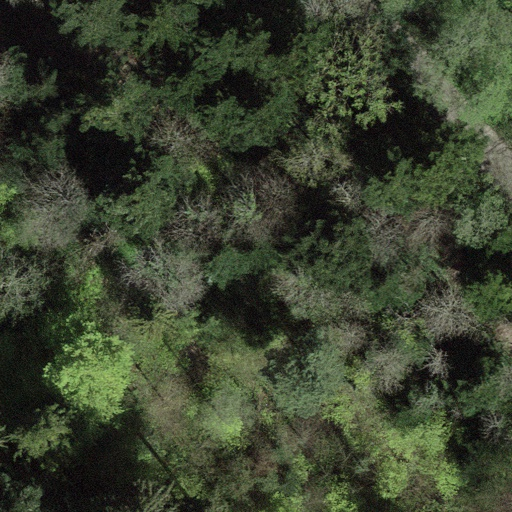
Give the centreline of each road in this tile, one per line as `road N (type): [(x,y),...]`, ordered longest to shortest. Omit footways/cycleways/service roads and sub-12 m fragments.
road 1 (track): [(511,318),(368,176),(199,113),(0,6)]
road 2 (residential): [(358,0),(511,193)]
